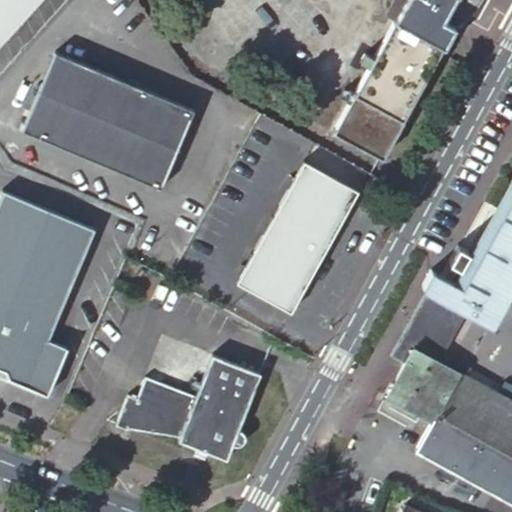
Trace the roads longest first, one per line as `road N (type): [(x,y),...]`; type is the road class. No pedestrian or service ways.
road 1 (residential): [(252,511),(511,40)]
road 2 (secondary): [(0,460),(132,511)]
